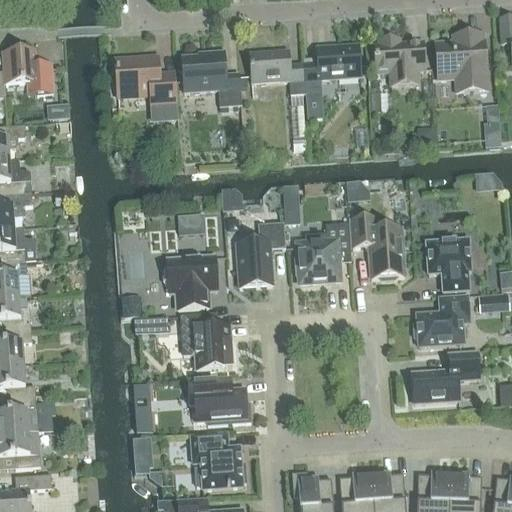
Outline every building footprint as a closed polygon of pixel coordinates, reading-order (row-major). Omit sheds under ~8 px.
[(502,48),(511,47),(511,63),(511,22),(500,23),(502,48)] [(465,45),(452,46),(449,44),(441,44),(439,47),(436,47),(438,83),(455,82),(456,96),(487,94),(483,38),(465,39),(465,45)] [(379,49),(374,50),(376,77),(389,77),(390,90),(418,88),(417,75),(424,74),(423,46),(422,46),(422,48),(400,49),(400,44),(378,45),(379,49)] [(317,67),(303,68),(305,98),(320,97),(319,84),(360,82),(358,49),(316,52),(317,67)] [(2,57),(4,76),(5,89),(6,89),(38,87),(39,100),(53,99),(52,72),(38,73),(38,69),(35,69),(34,55),(22,55),(22,53),(6,54),(6,57),(2,57)] [(288,55),(249,58),(252,88),(290,85),(290,99),(305,98),(303,68),(289,69),(288,55)] [(224,110),(219,110),(219,112),(241,110),(239,80),(226,81),(224,57),(207,58),(207,62),(182,63),(184,97),(223,94),(224,110)] [(118,102),(119,102),(119,100),(150,98),(151,111),(176,109),(174,77),(173,77),(173,78),(159,80),(158,65),(135,66),(135,63),(115,64),(118,102)] [(498,110),(486,111),(487,128),(499,128),(498,113),(498,110)] [(25,129),(0,130),(0,165),(9,165),(8,153),(15,153),(18,150),(18,143),(25,142),(25,129)] [(30,185),(20,186),(19,164),(9,165),(0,165),(0,199),(31,197),(30,185)] [(74,195),(55,196),(56,210),(75,208),(74,195)] [(0,233),(14,233),(13,222),(25,221),(24,211),(32,210),(31,197),(0,199),(0,233)] [(299,213),(284,213),(285,229),(300,228),(299,213)] [(351,225),(352,252),(369,251),(371,283),(378,283),(381,285),(394,284),(397,281),(404,281),(401,233),(377,234),(376,223),(351,225)] [(236,248),(239,292),(272,290),(270,254),(285,253),(283,227),(258,229),(259,247),(236,248)] [(294,264),(296,280),(299,280),(299,288),(339,285),(337,259),(349,258),(347,229),(326,230),(327,238),(305,240),(305,247),(297,248),(298,263),(294,264)] [(24,232),(14,233),(0,233),(0,256),(1,268),(26,266),(36,266),(35,248),(30,243),(24,244),(24,232)] [(440,246),(426,247),(428,279),(441,278),(443,297),(468,295),(467,276),(470,276),(468,244),(456,245),(455,241),(439,242),(440,246)] [(167,275),(168,286),(173,290),(173,296),(181,296),(182,314),(208,312),(206,294),(216,294),(216,281),(220,281),(218,262),(206,262),(202,258),(191,259),(187,264),(171,265),(171,271),(167,275)] [(0,280),(0,302),(19,301),(17,280),(27,279),(26,266),(1,268),(2,280),(0,280)] [(19,301),(0,302),(0,324),(5,325),(6,336),(31,335),(29,312),(19,313),(19,301)] [(417,328),(413,329),(414,343),(418,343),(419,351),(463,348),(462,328),(469,327),(467,302),(439,304),(440,318),(416,320),(417,328)] [(180,320),(183,360),(195,359),(196,375),(232,372),(230,346),(229,330),(217,331),(216,317),(180,320)] [(167,320),(153,321),(154,336),(168,335),(167,320)] [(0,348),(0,371),(23,370),(22,348),(32,347),(31,335),(6,336),(7,348),(0,348)] [(412,378),(414,408),(458,405),(457,385),(479,383),(477,357),(448,359),(449,375),(412,378)] [(0,393),(10,393),(10,405),(36,403),(35,390),(25,391),(23,370),(0,371),(0,393)] [(249,408),(245,409),(244,394),(231,395),(230,382),(188,385),(189,409),(194,409),(196,426),(207,426),(207,430),(228,428),(227,424),(231,424),(232,428),(250,427),(249,408)] [(147,391),(133,392),(134,404),(147,403),(148,403),(147,391)] [(11,416),(0,417),(0,439),(28,438),(38,437),(38,436),(44,436),(42,407),(36,408),(36,403),(10,405),(11,416)] [(148,414),(135,414),(136,425),(136,438),(151,437),(151,435),(150,435),(148,414)] [(0,462),(14,461),(15,473),(40,472),(40,459),(39,459),(38,437),(0,439),(0,462)] [(201,473),(195,474),(196,491),(202,491),(202,495),(242,492),(242,488),(246,488),(244,468),(241,468),(240,452),(227,453),(226,438),(191,441),(193,468),(201,468),(201,473)] [(145,444),(133,445),(135,479),(149,478),(149,473),(153,473),(151,443),(145,443),(145,444)] [(382,476),(371,477),(373,511),(405,511),(403,479),(383,481),(382,476)] [(448,511),(450,476),(438,476),(438,481),(418,480),(416,511),(448,511)] [(450,476),(448,511),(480,511),(481,482),(461,481),(461,477),(450,476)] [(373,511),(371,477),(359,478),(359,482),(339,484),(340,511),(373,511)] [(292,479),(294,502),(299,502),(299,511),(332,511),(331,484),(311,486),(310,481),(307,481),(307,478),(292,479)] [(50,479),(15,481),(16,494),(11,495),(11,497),(0,498),(0,511),(30,511),(30,495),(51,493),(50,479)] [(511,511),(511,484),(496,483),(493,511),(511,511)]
